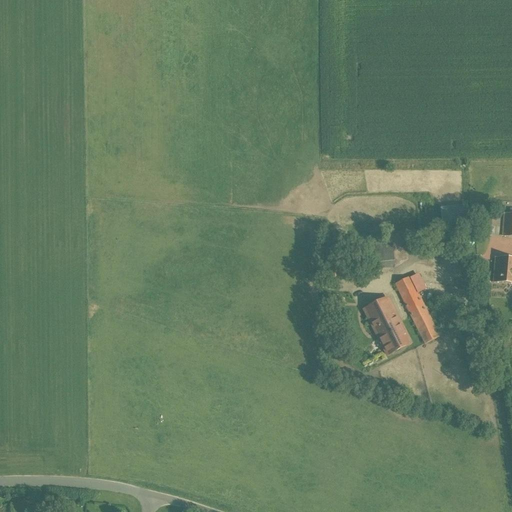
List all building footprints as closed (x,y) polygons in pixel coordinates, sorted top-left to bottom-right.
[(511,214),(503,214),(501,238),(511,239),(511,214)] [(340,240),(326,239),(321,279),(335,280),(340,240)] [(511,260),(493,259),(491,284),(511,285),(511,260)] [(416,275),(391,289),(423,347),(439,338),(416,295),(424,290),(416,275)] [(386,297),(359,310),(381,358),(409,345),(386,297)]
